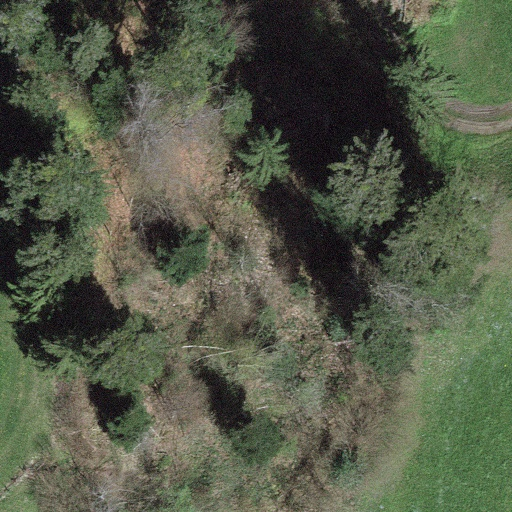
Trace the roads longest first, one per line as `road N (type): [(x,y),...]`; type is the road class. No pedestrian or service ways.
road 1 (track): [(0,161),(23,245),(31,339),(19,411),(0,449)]
road 2 (track): [(511,113),(480,120),(431,104),(395,74),(362,0)]
